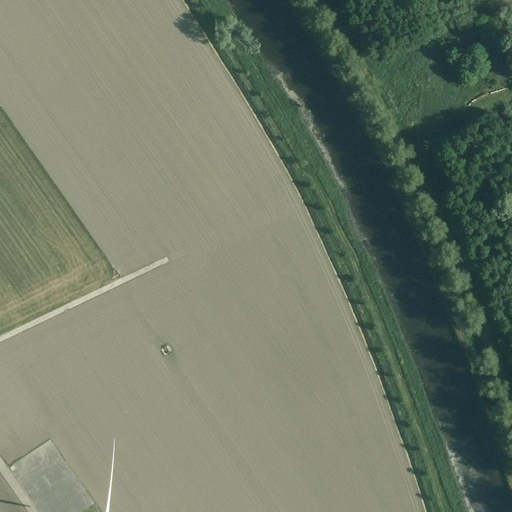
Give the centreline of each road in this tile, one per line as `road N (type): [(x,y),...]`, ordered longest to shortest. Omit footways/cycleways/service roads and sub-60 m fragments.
road 1 (track): [(445,511),(316,199),(197,0)]
road 2 (track): [(511,108),(471,94),(424,42),(401,47),(373,81),(391,124),(426,147),(444,144),(471,120)]
